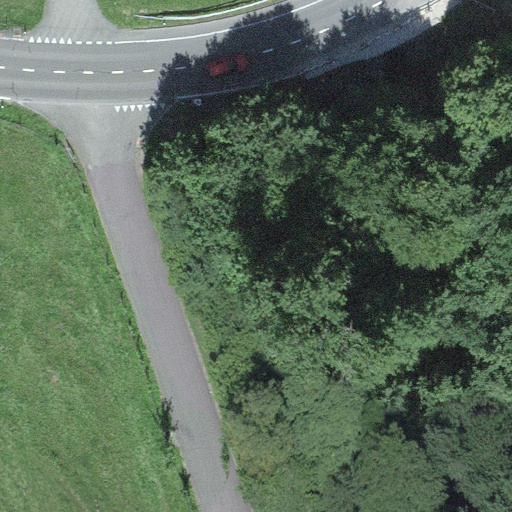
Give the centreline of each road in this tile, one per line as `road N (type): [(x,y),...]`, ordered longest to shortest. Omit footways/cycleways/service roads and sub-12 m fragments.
road 1 (unclassified): [(226,511),(111,169),(96,73)]
road 2 (secondary): [(96,73),(201,67),(278,51),(388,0)]
